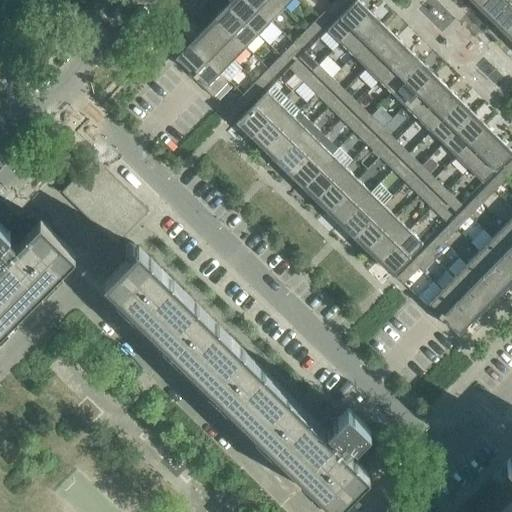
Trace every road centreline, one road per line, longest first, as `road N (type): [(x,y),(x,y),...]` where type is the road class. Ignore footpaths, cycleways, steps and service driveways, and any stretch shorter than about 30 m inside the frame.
road 1 (residential): [(438,459),(64,87)]
road 2 (residential): [(311,511),(79,284),(0,364)]
